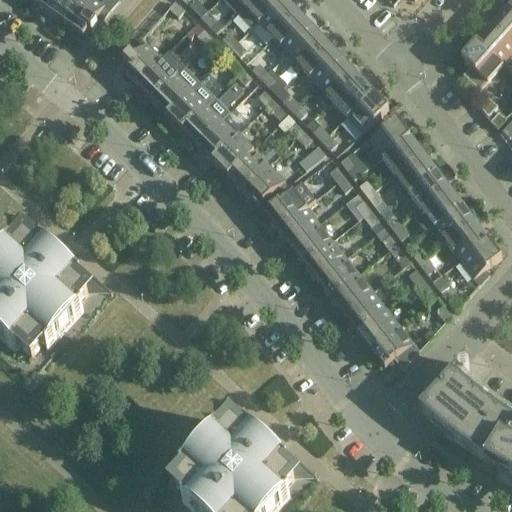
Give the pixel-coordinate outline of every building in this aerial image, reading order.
[(47,14),(56,0),(30,0),(30,1),(47,14)] [(56,0),(47,14),(65,26),(83,0),(56,0)] [(91,0),(83,0),(65,26),(83,39),(88,32),(92,34),(99,24),(95,22),(104,9),(91,0)] [(179,0),(179,1),(189,10),(196,3),(192,0),(179,0)] [(237,17),(254,0),(223,0),(222,1),(237,17)] [(259,26),(285,2),(283,0),(254,0),(237,17),(251,33),(259,26)] [(285,2),(259,26),(274,41),(300,17),(285,2)] [(179,21),(185,14),(175,5),(169,12),(179,21)] [(511,19),(505,14),(491,30),(511,48),(511,19)] [(201,22),(210,31),(217,24),(208,15),(201,22)] [(300,17),(274,41),(289,57),(314,33),(300,17)] [(511,58),(511,48),(491,30),(476,46),(503,69),(511,58)] [(314,33),(289,57),(304,73),(329,49),(314,33)] [(215,58),(222,51),(205,34),(198,40),(215,58)] [(223,44),(240,62),(247,55),(230,37),(223,44)] [(503,69),(476,46),(462,62),(488,86),(503,69)] [(147,47),(134,59),(130,56),(124,63),(127,66),(121,72),(137,88),(162,62),(147,47)] [(329,49),(304,73),(318,89),(344,65),(329,49)] [(152,104),(185,70),(169,55),(162,62),(137,88),(152,104)] [(246,89),(252,82),(235,64),(228,71),(246,89)] [(344,65),(318,89),(333,104),(359,80),(344,65)] [(261,83),(268,76),(260,68),(253,75),(261,83)] [(167,119),(200,86),(185,70),(152,104),(167,119)] [(261,83),(271,92),(278,86),(268,76),(261,83)] [(359,80),(333,104),(348,120),(373,96),(359,80)] [(215,101),(200,86),(167,119),(182,134),(215,101)] [(276,120),(283,113),(265,95),(258,102),(276,120)] [(373,96),(348,120),(363,136),(389,112),(373,96)] [(292,113),(299,107),(290,99),(284,105),(292,113)] [(478,107),(488,120),(498,110),(486,99),(478,107)] [(292,113),(301,123),(308,116),(299,107),(292,113)] [(208,108),(182,134),(198,149),(223,123),(208,108)] [(497,131),(505,122),(498,116),(490,125),(497,131)] [(223,123),(198,149),(213,164),(239,138),(223,123)] [(369,144),(382,162),(410,140),(397,123),(369,144)] [(297,141),(304,134),(296,126),(289,133),(297,141)] [(511,138),(511,126),(503,135),(510,141),(511,138)] [(322,144),(329,138),(321,129),(314,136),(322,144)] [(306,151),(313,144),(304,134),(297,141),(306,151)] [(239,138),(213,164),(228,180),(254,154),(239,138)] [(322,144),(331,154),(338,147),(329,138),(322,144)] [(410,140),(382,162),(396,179),(423,158),(410,140)] [(254,154),(228,180),(243,195),(269,169),(254,154)] [(423,158),(396,179),(409,196),(436,175),(423,158)] [(341,166),(349,176),(357,171),(348,160),(341,166)] [(269,169),(243,195),(259,211),(285,185),(269,169)] [(345,196),(353,191),(337,171),(330,177),(345,196)] [(436,175),(409,196),(422,213),(450,192),(436,175)] [(388,211),(367,184),(360,190),(381,217),(388,211)] [(316,204),(302,186),(264,216),(278,234),(307,211),(316,204)] [(450,192),(422,213),(435,230),(463,209),(450,192)] [(371,231),(379,225),(364,205),(356,211),(371,231)] [(463,209),(435,230),(448,248),(476,226),(463,209)] [(307,211),(278,234),(291,251),(320,228),(307,211)] [(394,218),(386,224),(401,244),(409,238),(394,218)] [(0,340),(16,355),(17,354),(16,353),(20,349),(32,360),(43,348),(47,351),(46,352),(47,353),(83,313),(82,312),(82,313),(77,309),(88,297),(87,296),(102,290),(103,291),(104,290),(78,267),(77,268),(80,270),(75,275),(49,252),(54,247),(56,249),(57,248),(31,224),(30,225),(31,226),(26,242),(25,241),(15,253),(11,249),(10,248),(0,258),(0,340)] [(476,226),(448,248),(461,265),(489,243),(476,226)] [(320,228),(291,251),(305,268),(333,245),(320,228)] [(398,265),(405,259),(390,239),(382,245),(398,265)] [(489,243),(461,265),(474,283),(502,261),(489,243)] [(333,245),(305,268),(318,285),(347,262),(333,245)] [(420,253),(412,259),(420,268),(428,263),(420,253)] [(347,262),(318,285),(331,302),(360,279),(347,262)] [(428,263),(420,268),(427,278),(435,273),(428,263)] [(424,299),(432,293),(416,274),(409,280),(424,299)] [(360,279),(331,302),(344,318),(373,296),(360,279)] [(373,296),(344,318),(358,335),(387,313),(373,296)] [(456,315),(463,309),(455,298),(447,304),(456,315)] [(452,320),(443,309),(436,315),(444,326),(452,320)] [(387,313),(358,335),(371,352),(400,330),(387,313)] [(400,330),(371,352),(385,370),(414,347),(400,330)] [(419,412),(434,426),(444,434),(450,427),(458,434),(453,441),(486,464),(491,457),(511,468),(511,469),(508,477),(511,478),(511,422),(479,399),(460,382),(464,377),(464,371),(457,372),(453,376),(452,375),(419,412)] [(310,476),(310,475),(284,452),(283,453),(286,455),(281,460),(255,437),(260,432),(262,434),(263,433),(237,409),(236,410),(237,411),(233,427),(232,426),(221,438),(217,434),(216,433),(180,473),(182,474),(182,473),(187,477),(176,489),(188,499),(184,503),(183,503),(182,504),(190,511),(277,511),(290,498),(288,497),(288,498),(284,494),(294,482),(293,481),(309,475),(310,476)]
